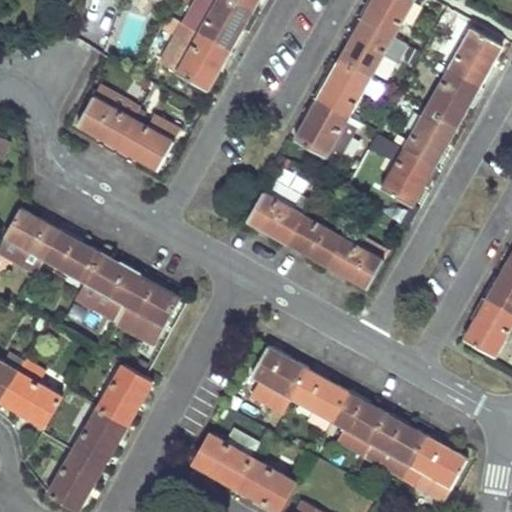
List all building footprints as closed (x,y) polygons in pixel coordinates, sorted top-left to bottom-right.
[(215,4),(208,0),(194,0),(182,22),(199,32),(215,4)] [(199,32),(226,47),(237,27),(240,29),(241,28),(252,9),(236,0),(217,0),(215,4),(199,32)] [(236,0),(252,9),(256,0),(236,0)] [(373,0),(363,18),(366,20),(377,0),(373,0)] [(377,0),(366,20),(395,36),(414,0),(377,0)] [(215,66),(226,47),(199,32),(182,22),(169,15),(162,29),(175,36),(159,62),(206,89),(215,74),(218,68),(216,67),(215,66)] [(363,18),(350,40),(354,42),(366,20),(363,18)] [(341,58),(372,76),(385,53),(398,61),(409,43),(395,36),(366,20),(354,42),(350,40),(341,58)] [(237,27),(226,47),(229,49),(240,29),(237,27)] [(453,62),(450,67),(479,83),(491,62),(494,64),(504,47),(471,30),(467,37),(453,62)] [(461,34),(446,59),(453,62),(467,37),(461,34)] [(216,67),(218,68),(229,49),(226,47),(215,66),(216,67)] [(349,116),(372,76),(341,58),(329,78),(333,80),(321,101),(349,116)] [(491,62),(479,83),(483,85),(494,65),(494,64),(491,62)] [(450,67),(428,107),(460,125),(470,106),(467,104),(479,83),(450,67)] [(329,79),(318,99),(321,101),(333,80),(329,78),(329,79)] [(94,96),(134,118),(141,105),(101,83),(94,96)] [(479,83),(467,104),(470,106),(483,85),(479,83)] [(97,131),(119,143),(120,144),(134,118),(94,96),(77,124),(85,128),(95,134),(97,131)] [(307,121),(309,122),(321,101),(318,99),(306,120),(307,121)] [(346,122),(349,116),(321,101),(309,122),(307,121),(306,120),(304,124),(295,138),(338,162),(357,129),(346,122)] [(460,125),(428,107),(405,147),(434,164),(446,143),(449,145),(454,135),(460,125)] [(134,118),(120,144),(142,156),(140,158),(152,165),(158,168),(174,141),(134,118)] [(119,143),(97,131),(95,134),(118,146),(120,144),(119,143)] [(0,157),(2,158),(9,142),(0,138),(0,157)] [(446,143),(434,164),(437,166),(444,152),(449,145),(446,143)] [(142,156),(120,144),(118,146),(140,158),(142,156)] [(422,185),(434,164),(405,147),(382,188),(414,205),(420,196),(425,187),(422,185)] [(434,164),(422,185),(425,187),(437,166),(434,164)] [(302,197),(276,182),(269,193),(296,208),(302,197)] [(269,193),(266,192),(252,217),(271,227),(269,230),(287,241),(289,237),(303,212),(296,208),(269,193)] [(45,258),(59,234),(37,222),(39,217),(21,207),(5,236),(45,258)] [(343,235),(303,212),(289,237),(311,249),(309,253),(311,254),(327,263),(329,260),(343,235)] [(62,229),(39,217),(37,222),(59,234),(62,229)] [(269,230),(271,227),(252,217),(250,220),(268,230),(269,230)] [(82,241),(62,229),(59,234),(80,245),(82,241)] [(390,250),(357,232),(352,239),(385,258),(390,250)] [(80,245),(59,234),(45,258),(85,281),(102,252),(82,241),(80,245)] [(329,260),(340,266),(351,272),(349,275),(359,281),(369,286),(385,258),(352,239),(343,235),(329,260)] [(45,258),(5,236),(0,245),(0,254),(36,274),(45,258)] [(309,253),(311,249),(289,237),(287,241),(309,253)] [(120,262),(102,252),(85,281),(88,282),(112,296),(126,303),(139,277),(117,265),(120,262)] [(511,259),(510,258),(504,269),(499,276),(504,278),(491,299),(511,311),(511,259)] [(327,263),(349,275),(351,272),(340,266),(329,260),(327,263)] [(141,274),(120,262),(117,265),(139,277),(141,274)] [(162,285),(141,274),(139,277),(160,289),(162,285)] [(499,276),(488,297),(491,299),(504,278),(499,276)] [(160,289),(139,277),(126,303),(164,324),(181,296),(162,285),(160,289)] [(112,296),(88,282),(81,295),(105,309),(112,296)] [(479,312),(475,320),(479,322),(491,299),(488,297),(479,312)] [(495,354),(511,323),(511,311),(491,299),(479,322),(475,320),(465,338),(495,354)] [(267,351),(287,362),(289,359),(269,347),(267,351)] [(290,395),(294,397),(308,374),(308,372),(310,370),(291,360),(289,359),(287,362),(267,351),(253,375),(261,379),(290,395)] [(0,399),(3,401),(19,372),(25,362),(9,354),(4,363),(0,360),(0,399)] [(25,362),(19,372),(3,401),(46,425),(63,397),(51,390),(39,383),(44,374),(25,362)] [(99,406),(123,420),(131,406),(136,409),(137,407),(153,380),(145,376),(124,364),(99,406)] [(327,385),(330,381),(310,370),(308,372),(308,374),(327,385)] [(333,420),(346,396),(349,392),(331,382),(330,381),(327,385),(308,374),(294,397),(315,410),(333,420)] [(290,395),(261,379),(255,387),(285,403),(290,395)] [(367,407),(369,404),(367,402),(349,392),(346,396),(367,407)] [(367,407),(346,396),(333,420),(347,427),(338,442),(364,457),(372,442),(386,418),(388,414),(369,404),(367,407)] [(101,468),(102,467),(111,451),(119,438),(114,435),(123,420),(99,406),(72,451),(101,468)] [(128,423),(136,409),(131,406),(123,420),(128,423)] [(326,431),(333,420),(315,410),(309,421),(326,431)] [(386,418),(407,431),(409,426),(408,425),(388,414),(386,418)] [(407,431),(386,418),(372,442),(364,457),(404,479),(426,440),(428,437),(409,426),(407,431)] [(119,438),(128,423),(123,420),(114,435),(119,438)] [(261,444),(235,430),(228,444),(253,458),(261,444)] [(238,484),(253,458),(228,444),(209,433),(192,463),(209,473),(220,479),(223,475),(238,484)] [(447,453),(449,449),(449,448),(447,447),(428,437),(426,440),(447,453)] [(449,448),(449,449),(447,453),(426,440),(404,479),(444,502),(468,459),(449,448)] [(91,486),(101,468),(72,451),(47,492),(72,507),(81,492),(85,495),(91,486)] [(280,511),(297,482),(253,458),(238,484),(237,486),(236,488),(257,499),(279,511),(280,511)] [(220,479),(236,488),(237,486),(238,484),(223,475),(220,479)] [(85,495),(81,492),(72,507),(77,510),(85,495)] [(294,511),(323,511),(302,500),(294,511)]
